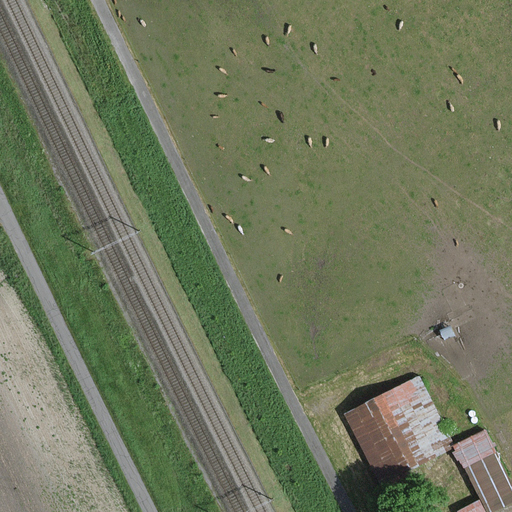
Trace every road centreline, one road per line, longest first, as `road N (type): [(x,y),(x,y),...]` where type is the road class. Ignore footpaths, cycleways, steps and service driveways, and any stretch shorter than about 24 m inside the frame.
road 1 (unclassified): [(352,511),(100,0)]
road 2 (unclassified): [(150,511),(0,203)]
